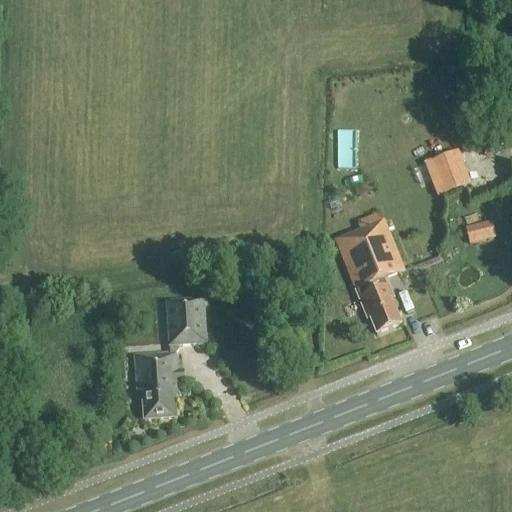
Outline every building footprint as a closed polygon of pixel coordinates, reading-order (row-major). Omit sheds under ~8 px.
[(435,178),(496,154),(489,136),(428,161),(435,178)] [(490,220),(462,227),(466,245),(494,238),(490,220)] [(356,296),(405,274),(384,223),(335,244),(356,296)] [(376,337),(400,327),(389,302),(392,301),(387,289),(357,302),(363,314),(365,313),(376,337)] [(170,357),(165,357),(134,359),(137,402),(142,402),(144,424),(175,422),(174,399),(180,399),(177,359),(175,359),(175,356),(178,353),(178,350),(206,348),(203,304),(166,306),(170,357)]
